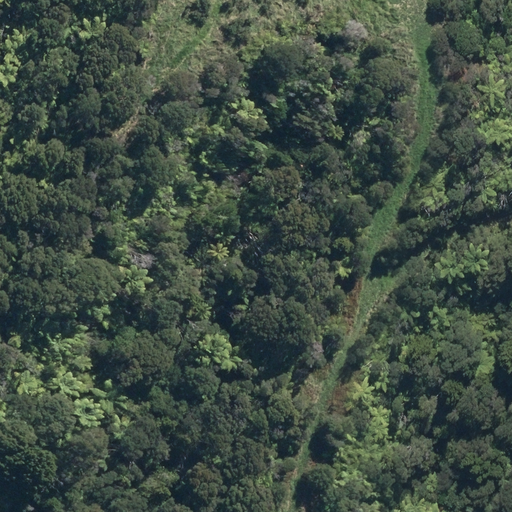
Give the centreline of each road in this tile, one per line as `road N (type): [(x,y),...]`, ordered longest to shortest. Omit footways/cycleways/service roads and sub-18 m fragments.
road 1 (track): [(439,51),(308,419),(293,511)]
road 2 (track): [(511,117),(439,51),(420,0)]
